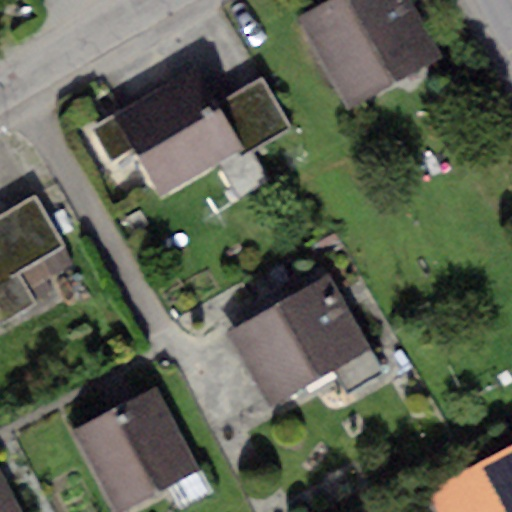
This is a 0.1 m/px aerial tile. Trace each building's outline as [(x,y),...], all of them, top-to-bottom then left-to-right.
[(408,0),(334,0),(300,20),(352,111),(442,59),(408,0)] [(199,73),(95,130),(129,192),(149,181),(160,199),(243,153),(216,105),(199,73)] [(262,78),(216,105),(243,153),(290,126),(262,78)] [(33,196),(0,214),(0,281),(62,246),(33,196)] [(328,274),(227,333),(267,402),(329,366),(346,395),(386,371),(328,274)] [(154,390),(74,431),(117,511),(196,471),(154,390)] [(511,511),(511,439),(425,486),(438,511),(511,511)] [(22,511),(2,470),(0,471),(0,511),(22,511)]
